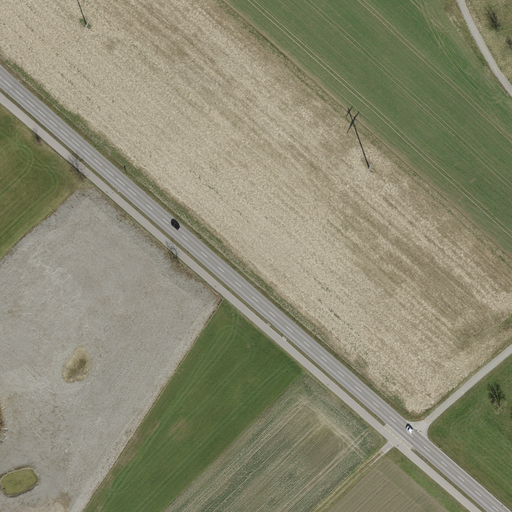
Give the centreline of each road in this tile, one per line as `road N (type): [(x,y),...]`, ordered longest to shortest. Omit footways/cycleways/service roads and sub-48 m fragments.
road 1 (tertiary): [(499,511),(0,76)]
road 2 (track): [(511,349),(318,511)]
